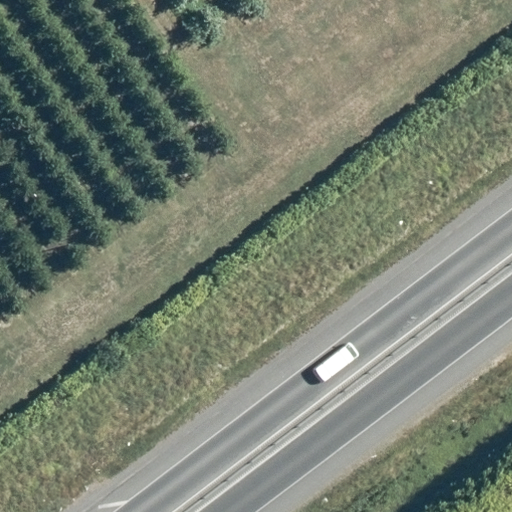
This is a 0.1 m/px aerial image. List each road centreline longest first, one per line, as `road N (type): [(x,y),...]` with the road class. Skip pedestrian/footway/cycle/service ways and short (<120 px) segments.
road 1 (trunk): [(139,511),(511,229)]
road 2 (trunk): [(511,300),(233,511)]
